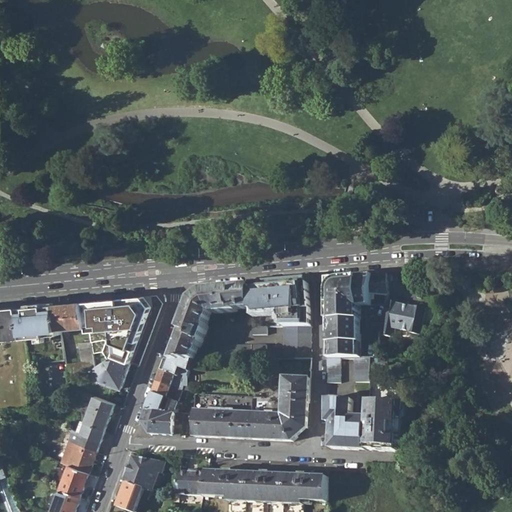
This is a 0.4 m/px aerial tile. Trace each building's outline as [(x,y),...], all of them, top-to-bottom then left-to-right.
[(331,61),(334,67),(341,66),(344,60),(341,55),(333,55),(331,61)] [(374,275),(376,297),(390,296),(388,274),(374,275)] [(374,306),(376,297),(374,275),(342,278),(342,281),(334,281),(331,284),(331,293),(329,293),(329,306),(330,306),(330,320),(329,320),(329,331),(329,358),(341,359),(342,359),(357,359),(363,359),(363,307),(374,306)] [(329,280),(329,293),(331,293),(331,284),(334,281),(342,281),(342,278),(329,280)] [(306,282),(253,286),(254,307),(254,309),(254,311),(259,311),(259,315),(280,313),(282,327),(285,327),(312,327),(311,301),(310,284),(308,284),(308,282),(306,282)] [(194,300),(171,360),(195,360),(199,348),(202,348),(210,326),(208,326),(212,312),(217,312),(217,313),(240,311),(240,310),(254,309),(254,307),(253,286),(206,291),(194,300)] [(87,302),(90,327),(119,324),(119,343),(114,356),(123,359),(132,363),(156,305),(150,296),(87,302)] [(398,330),(422,335),(427,307),(413,305),(413,307),(401,304),(401,303),(389,301),(383,335),(396,338),(398,330)] [(61,324),(62,330),(90,327),(87,302),(58,305),(61,324)] [(27,351),(29,364),(54,362),(66,361),(62,330),(61,324),(58,305),(45,306),(20,308),(24,332),(27,351)] [(0,409),(30,405),(27,351),(24,332),(20,308),(0,309),(0,409)] [(285,327),(285,360),(312,359),(312,327),(285,327)] [(67,364),(70,382),(88,372),(96,367),(94,353),(92,342),(80,343),(82,363),(67,364)] [(216,346),(215,360),(254,360),(267,360),(268,345),(254,345),(254,346),(216,346)] [(96,367),(88,372),(92,379),(99,375),(103,378),(123,386),(132,363),(123,359),(114,356),(113,357),(96,367)] [(328,384),(342,384),(342,359),(341,359),(329,358),(328,384)] [(356,383),(371,384),(373,359),(363,359),(357,359),(356,383)] [(369,418),(367,449),(379,450),(379,452),(401,452),(403,402),(403,389),(384,388),(385,382),(379,382),(380,366),(385,366),(385,359),(380,359),(373,359),(371,384),(370,400),(369,401),(369,418)] [(158,381),(172,386),(175,377),(187,381),(195,360),(171,360),(166,360),(158,381)] [(252,440),(294,442),(308,428),(311,379),(281,377),(281,389),(269,398),(253,397),(252,440)] [(147,410),(169,412),(173,399),(179,401),(183,390),(172,386),(158,381),(147,410)] [(195,437),(252,440),(253,397),(197,394),(196,413),(195,437)] [(95,395),(85,421),(107,429),(117,403),(95,395)] [(367,449),(369,418),(353,417),(353,400),(328,399),(328,422),(332,422),(332,449),(367,451),(367,449)] [(151,434),(173,436),(175,412),(169,412),(147,410),(143,421),(151,434)] [(82,420),(78,431),(103,440),(107,429),(85,421),(82,420)] [(70,440),(99,451),(103,440),(78,431),(74,429),(70,440)] [(69,465),(90,474),(99,451),(70,440),(62,462),(69,465)] [(136,458),(130,474),(139,477),(145,461),(136,458)] [(146,490),(152,492),(156,481),(163,479),(166,469),(145,461),(139,477),(130,474),(126,482),(146,490)] [(0,463),(0,478),(8,476),(3,462),(0,463)] [(90,474),(69,465),(61,489),(82,497),(90,474)] [(199,472),(191,471),(181,470),(180,476),(178,486),(177,495),(205,497),(208,477),(209,471),(199,471),(199,472)] [(231,511),(306,511),(307,501),(329,502),(329,477),(209,471),(208,477),(205,497),(205,498),(232,499),(231,511)] [(117,507),(130,511),(137,511),(142,500),(146,490),(126,482),(117,507)] [(53,511),(52,511),(76,511),(82,497),(61,489),(53,511)] [(146,490),(142,500),(143,500),(145,501),(149,500),(152,492),(146,490)]
